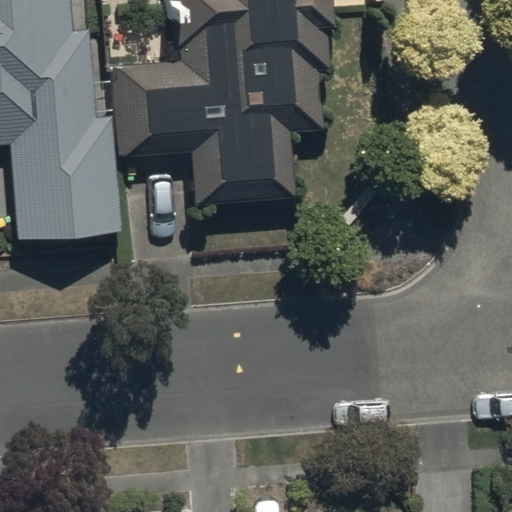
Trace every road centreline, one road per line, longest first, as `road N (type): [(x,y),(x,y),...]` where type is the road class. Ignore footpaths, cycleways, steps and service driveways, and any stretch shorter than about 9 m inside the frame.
road 1 (residential): [(511,347),(0,391)]
road 2 (residential): [(511,292),(487,0)]
